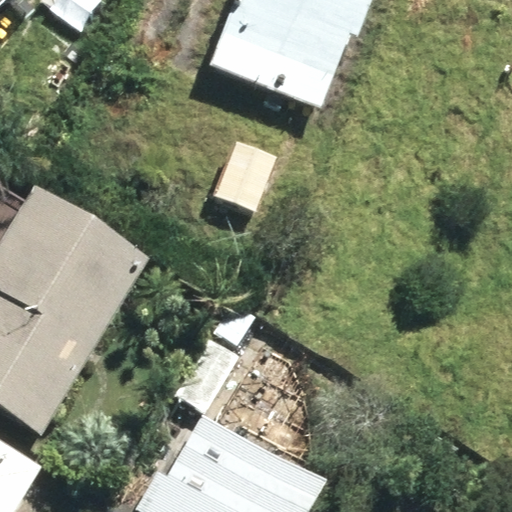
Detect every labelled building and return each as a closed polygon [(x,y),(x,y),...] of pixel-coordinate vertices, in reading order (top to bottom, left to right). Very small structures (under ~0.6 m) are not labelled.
[(228,0),(198,79),(308,121),(337,46),(344,47),(361,0),(228,0)] [(205,203),(246,220),(267,169),(226,152),(205,203)] [(0,432),(27,449),(133,271),(21,201),(0,234),(0,432)] [(207,338),(229,353),(248,325),(225,310),(207,338)] [(168,401),(196,417),(230,363),(202,347),(168,401)] [(141,511),(298,511),(310,492),(191,425),(141,511)] [(0,511),(7,511),(28,478),(0,462),(0,511)]
